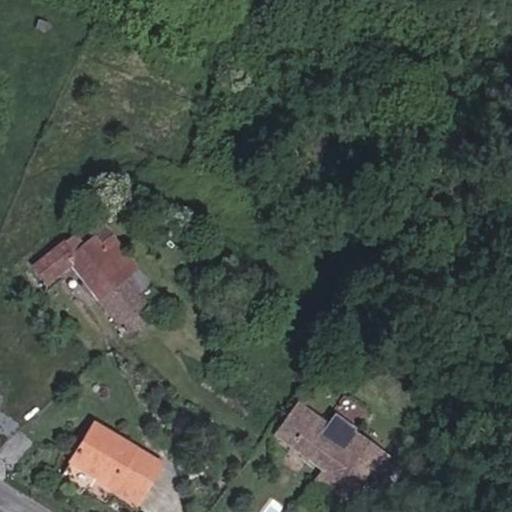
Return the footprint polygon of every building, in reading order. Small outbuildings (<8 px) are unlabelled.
[(286,0),(251,0),(250,2),(280,15),(286,0)] [(72,236),(33,267),(45,282),(69,263),(98,301),(123,282),(137,299),(149,288),(93,217),(81,227),(91,238),(80,247),(72,236)] [(123,282),(98,301),(127,338),(143,326),(133,313),(143,306),(137,299),(123,282)] [(295,406),(274,436),(323,472),(315,482),(346,504),(354,493),(352,484),(358,476),(367,475),(369,473),(381,482),(392,465),(349,435),(338,451),(317,435),(324,426),(295,406)] [(70,462),(113,488),(118,479),(143,493),(159,465),(93,426),(70,462)] [(118,479),(113,488),(137,503),(143,493),(118,479)]
